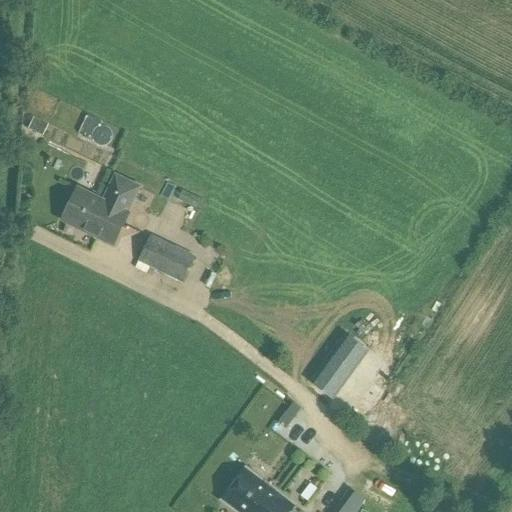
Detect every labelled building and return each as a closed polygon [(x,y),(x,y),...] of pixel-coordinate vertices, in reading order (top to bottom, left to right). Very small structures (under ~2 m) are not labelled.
[(42,136),(47,127),(33,120),(28,129),(42,136)] [(93,192),(98,180),(73,169),(67,181),(93,192)] [(77,190),(64,217),(78,224),(77,227),(114,245),(128,215),(126,214),(139,188),(116,177),(103,202),(77,190)] [(152,238),(140,263),(183,284),(196,259),(152,238)] [(348,339),(312,387),(334,403),(369,355),(348,339)] [(298,508),(304,511),(321,511),(342,480),(324,468),(298,508)] [(246,470),(223,501),(238,511),(289,511),(294,506),(246,470)] [(382,511),(390,491),(364,481),(357,501),(382,511)]
